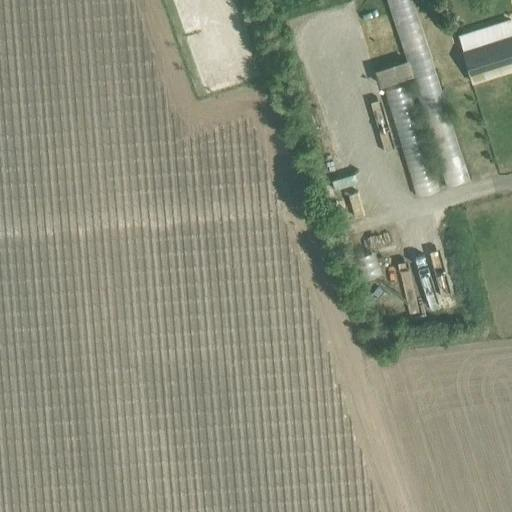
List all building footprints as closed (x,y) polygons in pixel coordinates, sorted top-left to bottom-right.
[(392,0),(441,187),(465,181),(417,0),(392,0)] [(511,29),(509,20),(458,35),(472,82),(511,69),(511,29)] [(412,76),(406,60),(376,70),(382,86),(412,76)] [(439,188),(410,81),(387,88),(416,195),(439,188)] [(450,316),(511,299),(511,201),(445,220),(463,288),(432,297),(435,307),(447,304),(450,316)]
